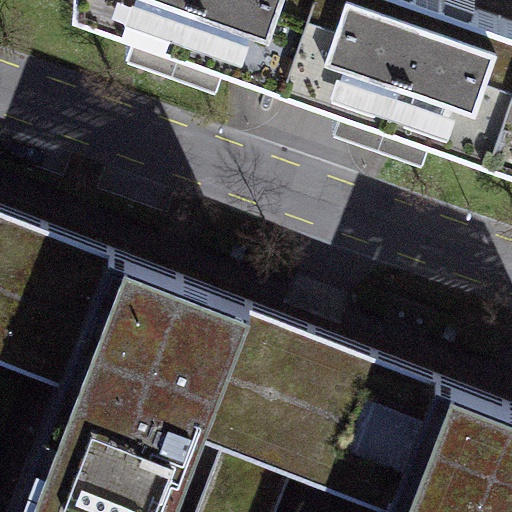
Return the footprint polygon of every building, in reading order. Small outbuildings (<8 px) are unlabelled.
[(84,0),(274,66),(296,0),(84,0)] [(296,0),(274,66),(483,138),(511,56),(511,12),(475,0),(296,0)] [(511,56),(483,138),(511,148),(511,56)] [(162,511),(195,425),(246,289),(0,196),(0,351),(57,374),(4,511),(162,511)] [(511,511),(511,389),(313,315),(246,289),(195,425),(232,438),(201,511),(267,511),(288,458),(383,500),(378,511),(511,511)]
